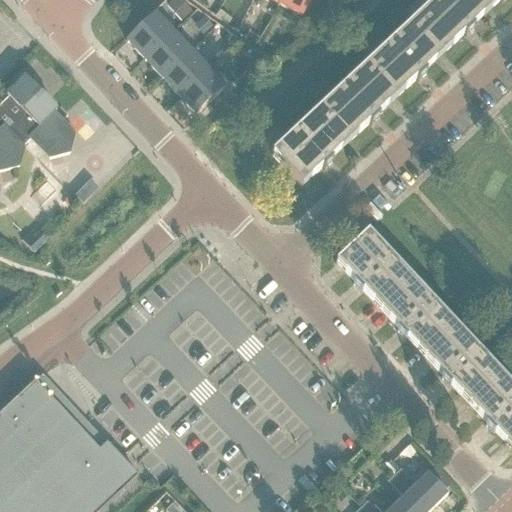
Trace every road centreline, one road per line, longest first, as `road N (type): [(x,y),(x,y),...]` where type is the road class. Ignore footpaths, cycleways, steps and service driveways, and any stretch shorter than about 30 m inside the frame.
road 1 (unclassified): [(504,511),(273,263)]
road 2 (residential): [(511,50),(273,263)]
road 3 (residential): [(208,193),(94,299),(0,370)]
road 4 (unclassified): [(208,193),(55,32)]
